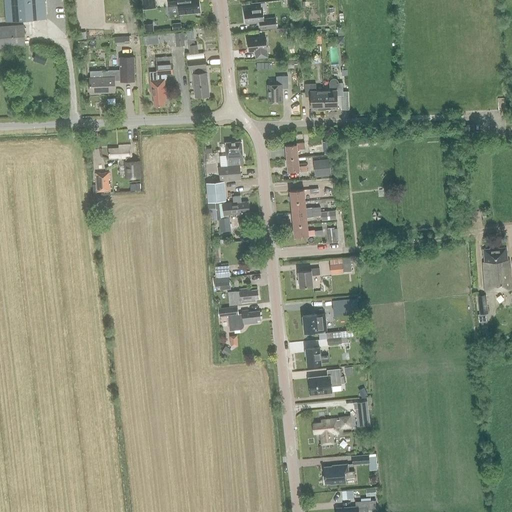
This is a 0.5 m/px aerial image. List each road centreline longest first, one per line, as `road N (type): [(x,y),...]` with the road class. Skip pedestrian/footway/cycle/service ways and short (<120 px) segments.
road 1 (tertiary): [(296,511),(271,257)]
road 2 (unclassified): [(0,127),(206,119),(235,110)]
road 3 (residential): [(252,129),(476,115)]
road 4 (residential): [(271,257),(467,234)]
road 5 (tertiary): [(271,257),(252,129)]
